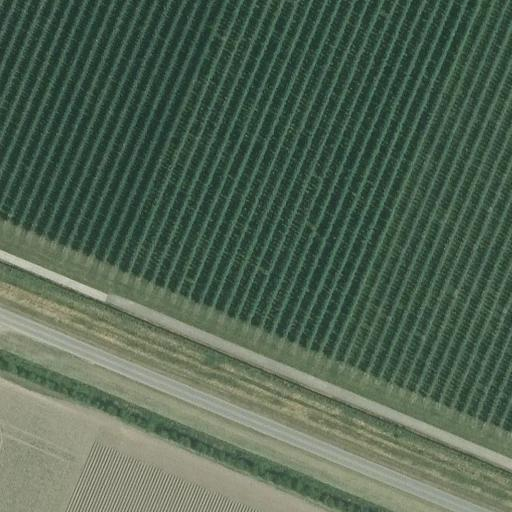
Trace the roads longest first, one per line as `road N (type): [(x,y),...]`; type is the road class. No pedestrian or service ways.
road 1 (unknown): [(0,250),(511,462)]
road 2 (unclassified): [(466,511),(0,318)]
